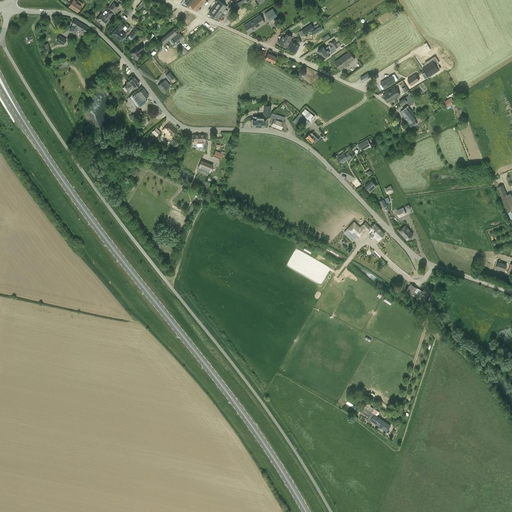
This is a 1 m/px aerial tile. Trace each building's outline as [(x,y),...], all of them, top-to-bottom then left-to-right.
[(77,12),(82,5),(74,0),(73,0),(69,7),(77,12)] [(193,0),(189,4),(190,4),(196,10),(205,0),(193,0)] [(213,16),(222,3),(218,0),(209,12),(213,16)] [(115,3),(109,9),(114,13),(119,6),(115,3)] [(222,3),(213,16),(216,18),(220,13),(221,14),(227,6),(222,3)] [(129,7),(125,12),(129,15),(133,10),(129,7)] [(103,26),(113,13),(109,10),(104,16),(101,14),(96,20),(103,26)] [(248,32),(264,22),(260,15),(243,25),(248,32)] [(87,27),(75,19),(72,24),(69,29),(75,33),(78,27),(85,31),(87,27)] [(120,41),(126,35),(121,31),(125,25),(121,22),(117,27),(111,34),(120,41)] [(314,28),(311,24),(302,30),(304,34),(314,28)] [(313,36),(324,29),(322,26),(311,32),(313,36)] [(140,31),(136,28),(129,35),(133,39),(140,31)] [(164,44),(177,33),(174,29),(160,39),(164,44)] [(183,37),(179,32),(172,38),(176,42),(183,37)] [(285,38),(283,37),(280,44),(287,47),(292,37),(286,34),(285,38)] [(67,39),(60,35),(57,40),(63,44),(67,39)] [(299,38),(293,42),(292,41),(288,48),(296,52),(299,44),(298,44),(301,42),(299,38)] [(318,50),(321,54),(331,47),(336,44),(334,41),(331,43),(330,42),(328,44),(329,45),(325,48),(323,46),(318,50)] [(331,47),(321,54),(324,59),(330,55),(328,53),(332,50),(332,51),(341,45),(338,42),(336,44),(331,47)] [(50,52),(48,47),(49,47),(47,43),(42,45),(46,54),(50,52)] [(142,54),(137,48),(130,53),(136,59),(142,54)] [(340,69),(355,59),(349,51),(335,62),(340,69)] [(274,62),(277,57),(268,53),(265,58),(274,62)] [(415,57),(420,65),(423,63),(420,59),(422,58),(419,54),(415,57)] [(442,69),(438,64),(437,65),(434,61),(426,66),(429,70),(427,71),(431,77),(442,69)] [(167,68),(165,69),(168,73),(166,75),(170,81),(174,77),(167,68)] [(411,85),(419,80),(416,74),(408,79),(411,85)] [(126,83),(127,84),(122,88),(126,93),(131,88),(132,89),(139,83),(134,76),(126,83)] [(384,80),(388,86),(395,82),(392,76),(384,80)] [(163,92),(170,86),(165,80),(158,86),(163,92)] [(389,101),(397,96),(400,94),(395,87),(385,94),(389,101)] [(148,95),(143,88),(137,93),(136,91),(129,96),(137,108),(147,101),(144,98),(148,95)] [(405,99),(407,102),(410,106),(415,102),(410,95),(409,95),(408,96),(405,99)] [(455,103),(452,98),(445,101),(448,107),(455,103)] [(271,105),(264,105),(263,116),(270,116),(271,105)] [(412,122),(412,121),(416,117),(408,107),(401,113),(406,120),(409,123),(410,124),(409,124),(411,127),(412,127),(415,125),(413,121),(413,122),(413,121),(412,122)] [(310,123),(315,117),(309,112),(304,117),(307,120),(300,127),(303,130),(308,125),(310,123)] [(281,129),(283,122),(277,120),(278,115),(272,113),(270,118),(271,119),(269,123),(272,124),(272,126),(281,129)] [(299,114),(295,120),(300,124),(304,118),(299,114)] [(258,117),(253,116),(253,120),(253,126),(264,126),(265,121),(263,121),(263,118),(258,118),(258,117)] [(171,138),(177,131),(169,123),(162,130),(166,133),(163,136),(163,138),(166,141),(168,141),(171,138)] [(156,137),(161,132),(156,127),(152,132),(156,137)] [(194,140),(194,144),(205,144),(205,140),(206,140),(206,134),(193,134),(193,140),(194,140)] [(313,140),(315,143),(319,139),(314,135),(312,137),(309,134),(305,138),(310,143),(313,140)] [(361,150),(371,144),(368,139),(358,144),(361,150)] [(215,151),(213,156),(221,160),(223,154),(215,151)] [(352,156),(348,152),(345,154),(343,153),(337,157),(342,163),(348,158),(348,159),(352,156)] [(209,174),(213,165),(201,160),(197,169),(209,174)] [(370,191),(376,185),(371,180),(365,185),(370,191)] [(387,194),(393,190),(391,185),(384,189),(387,194)] [(507,195),(503,185),(497,187),(502,199),(508,212),(511,219),(511,218),(511,213),(511,211),(511,210),(511,195),(511,193),(507,195)] [(406,214),(403,208),(396,211),(399,217),(406,214)] [(360,227),(354,222),(348,228),(353,232),(354,231),(359,235),(363,231),(364,232),(367,229),(370,226),(366,222),(360,227)] [(379,240),(385,234),(375,223),(371,227),(374,231),(370,234),(370,235),(369,236),(369,237),(371,239),(372,239),(373,238),(374,238),(375,236),(379,240)] [(407,240),(413,234),(405,226),(399,231),(407,240)] [(505,270),(507,263),(499,261),(497,267),(505,270)] [(406,290),(418,298),(421,295),(415,291),(417,288),(411,283),(406,290)] [(361,413),(368,418),(371,413),(364,408),(361,413)] [(391,425),(374,414),(370,420),(387,432),(391,425)]
